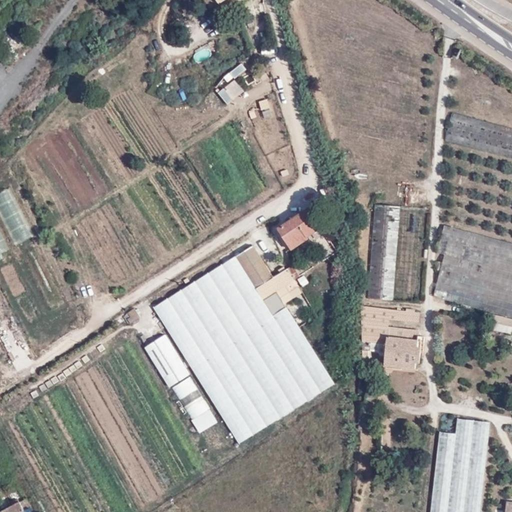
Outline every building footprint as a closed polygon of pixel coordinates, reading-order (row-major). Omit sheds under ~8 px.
[(204,0),(205,0),(210,9),(223,0),(204,0)] [(251,36),(253,56),(262,56),(259,35),(251,36)] [(511,127),(451,111),(444,138),(511,156),(511,127)] [(428,191),(399,188),(398,204),(426,206),(428,191)] [(425,209),(374,203),(368,299),(418,304),(425,209)] [(277,229),(293,251),(301,246),(308,239),(322,229),(310,207),(277,229)] [(444,254),(434,296),(511,316),(511,241),(445,223),(436,252),(444,254)] [(254,244),(195,283),(218,318),(297,281),(288,268),(274,277),(254,244)] [(0,289),(0,338),(16,372),(35,362),(0,289)] [(363,340),(387,345),(388,338),(418,341),(420,330),(390,326),(390,319),(419,322),(421,313),(362,305),(363,340)] [(131,317),(128,319),(131,324),(141,318),(134,308),(128,313),(131,317)] [(511,334),(511,329),(511,319),(497,317),(495,332),(511,334)] [(166,335),(144,348),(214,454),(234,442),(178,353),(166,335)] [(418,341),(388,338),(387,345),(385,369),(415,372),(418,341)] [(455,433),(440,431),(431,511),(482,511),(493,422),(457,418),(455,433)] [(25,511),(20,502),(1,511),(25,511)]
